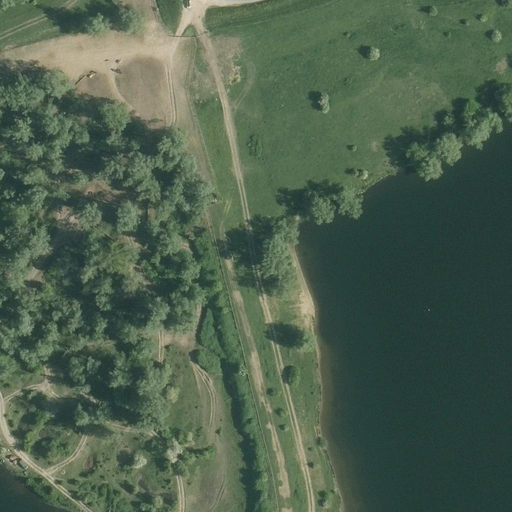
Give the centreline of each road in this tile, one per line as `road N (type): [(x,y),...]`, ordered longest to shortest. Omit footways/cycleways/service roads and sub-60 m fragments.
road 1 (track): [(176,47),(286,511)]
road 2 (track): [(200,0),(197,19),(230,121),(268,309),(308,307)]
road 3 (track): [(191,0),(176,47),(0,78)]
